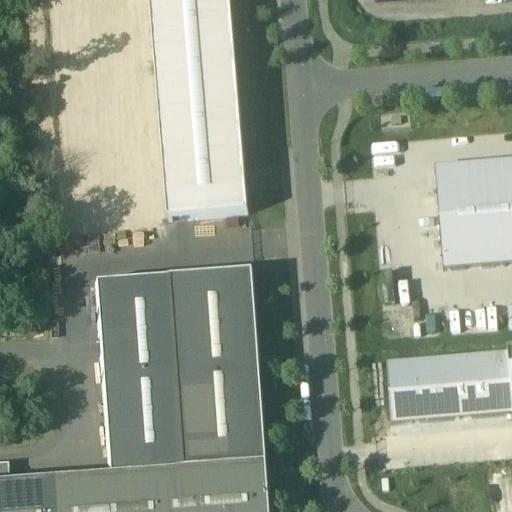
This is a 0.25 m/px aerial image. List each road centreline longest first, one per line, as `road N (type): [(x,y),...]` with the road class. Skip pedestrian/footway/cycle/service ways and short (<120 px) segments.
road 1 (unclassified): [(297,90),(334,511)]
road 2 (unclassified): [(297,90),(511,73)]
